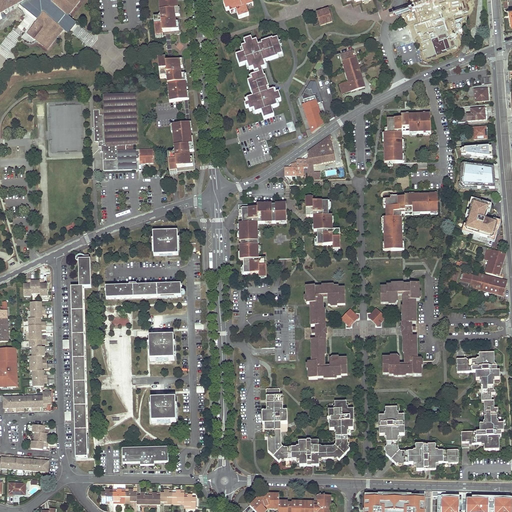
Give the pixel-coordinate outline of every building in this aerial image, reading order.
[(63,30),(67,34),(73,27),(76,23),(68,16),(80,1),(78,0),(0,0),(0,15),(17,7),(21,11),(24,16),(21,20),(22,21),(19,24),(23,27),(27,30),(21,38),(26,42),(30,44),(32,44),(35,42),(38,41),(47,49),(63,30)] [(158,0),(159,11),(178,9),(177,0),(158,0)] [(236,11),(239,19),(249,15),(246,8),(253,5),(251,0),(226,0),(227,1),(223,3),(226,11),(229,10),(230,13),(236,11)] [(422,50),(425,59),(448,52),(447,50),(457,47),(454,38),(451,39),(450,36),(448,36),(439,5),(456,0),(411,0),(413,7),(415,7),(420,23),(414,24),(417,34),(421,32),(426,49),(422,50)] [(154,19),(156,37),(163,37),(163,32),(177,31),(176,17),(179,16),(178,9),(159,11),(160,16),(158,19),(154,19)] [(329,9),(317,13),(321,27),(333,24),(329,9)] [(179,16),(176,17),(177,31),(163,32),(163,37),(166,36),(171,35),(171,36),(181,35),(179,16)] [(264,120),(274,116),(272,109),(277,107),(276,103),(281,101),(279,94),(275,94),(274,91),(268,92),(267,89),(269,88),(265,77),(264,77),(262,69),(265,68),(264,63),(278,58),(278,56),(283,55),(277,39),(273,40),(273,39),(261,43),(262,45),(258,47),(256,41),(252,43),(251,39),(244,41),(245,46),(242,48),(243,54),(236,56),(239,66),(247,64),(249,70),(253,69),(254,73),(258,72),(259,74),(255,75),(251,78),(252,81),(251,81),(248,82),(253,97),(247,100),(248,104),(245,105),(246,109),(249,108),(250,111),(254,110),(255,114),(261,112),(264,120)] [(339,84),(342,94),(365,87),(353,51),(340,55),(348,81),(339,84)] [(168,59),(166,59),(166,63),(181,62),(182,76),(186,76),(184,58),(173,59),(173,60),(168,60),(168,59)] [(167,78),(169,102),(176,102),(184,101),(188,100),(186,76),(182,76),(181,62),(166,63),(166,59),(158,60),(159,69),(160,78),(167,78)] [(316,131),(324,124),(317,103),(323,102),(315,82),(311,82),(302,96),(305,104),(303,105),(313,133),(316,131)] [(476,102),(488,101),(487,90),(475,91),(476,102)] [(98,142),(99,147),(101,147),(102,147),(102,152),(103,171),(136,170),(136,159),(140,159),(140,164),(146,164),(154,164),(154,150),(133,151),(133,146),(136,145),(134,95),(104,96),(104,115),(100,115),(100,110),(93,110),(94,128),(93,128),(93,131),(94,131),(95,142),(98,142)] [(459,126),(469,125),(468,121),(484,120),(483,112),(485,112),(485,109),(470,110),(471,114),(466,114),(467,120),(465,120),(458,121),(459,126)] [(274,116),(264,120),(235,129),(238,138),(248,168),(272,159),(269,150),(266,140),(290,133),(283,114),(274,116)] [(384,163),(402,163),(402,156),(403,156),(402,148),(402,141),(402,134),(409,134),(409,133),(416,133),(416,134),(424,134),(424,132),(431,132),(430,116),(423,116),(423,115),(408,115),(408,116),(402,116),(402,120),(387,120),(388,134),(385,134),(385,141),(384,141),(384,151),(384,163)] [(170,173),(177,172),(177,168),(191,167),(191,163),(190,153),(193,152),(190,124),(187,124),(179,125),(172,126),(175,154),(168,155),(170,173)] [(475,140),(486,139),(486,128),(474,129),(475,140)] [(335,162),(331,135),(323,141),(319,144),(322,164),(335,162)] [(319,144),(308,153),(308,160),(307,168),(308,181),(313,180),(313,173),(314,173),(313,166),(322,164),(319,144)] [(461,150),(462,155),(467,155),(471,156),(486,158),(490,158),(491,158),(491,147),(461,150)] [(193,152),(190,153),(191,163),(191,167),(177,168),(177,172),(195,171),(193,152)] [(285,176),(304,176),(304,169),(307,168),(308,160),(297,160),(297,163),(291,164),(291,168),(285,168),(285,170),(285,176)] [(484,167),(477,166),(463,165),(463,169),(462,169),(459,185),(461,187),(473,188),(474,187),(477,187),(477,188),(481,188),(481,187),(485,187),(485,188),(495,189),(494,180),(493,180),(493,179),(491,179),(492,168),(484,167)] [(390,200),(386,200),(386,218),(384,219),(385,233),(384,233),(384,244),(385,244),(385,251),(402,251),(402,243),(403,243),(403,233),(401,233),(401,218),(402,218),(402,215),(405,215),(405,213),(419,213),(419,214),(431,214),(431,213),(437,213),(437,196),(430,197),(430,196),(419,196),(419,197),(409,197),(409,199),(390,199),(390,200)] [(333,248),(340,248),(340,231),(333,231),(332,223),(331,223),(331,216),(329,216),(328,202),(313,203),(313,200),(306,200),(306,217),(313,217),(313,224),(315,224),(315,231),(317,231),(318,245),(333,245),(333,248)] [(486,219),(489,208),(488,206),(475,202),(473,203),(468,218),(469,218),(465,229),(467,232),(492,240),(494,238),(498,225),(497,223),(486,219)] [(259,277),(266,277),(266,259),(259,259),(259,252),(257,252),(257,245),(259,245),(258,241),(257,241),(257,231),(258,231),(258,223),(287,222),(286,207),(257,208),(257,209),(242,210),(243,231),(241,231),(241,239),(239,239),(239,242),(241,242),(241,246),(240,246),(240,253),(241,253),(241,260),(243,260),(244,274),(259,274),(259,277)] [(162,233),(153,233),(154,256),(160,256),(160,255),(172,254),(172,255),(178,255),(177,232),(168,232),(168,234),(162,234),(162,233)] [(482,247),(479,257),(490,260),(486,273),(498,277),(505,254),(482,247)] [(75,261),(79,261),(79,288),(71,288),(76,458),(87,458),(83,288),(91,288),(90,261),(89,261),(89,257),(85,257),(84,256),(83,255),(82,255),(81,255),(80,255),(79,255),(78,255),(78,256),(77,256),(76,257),(76,258),(75,259),(75,260),(75,261)] [(475,289),(504,296),(507,282),(479,275),(478,278),(473,276),(471,284),(476,286),(475,289)] [(451,276),(449,284),(455,286),(457,277),(451,276)] [(40,295),(40,281),(33,282),(31,282),(31,295),(40,295)] [(382,358),(383,374),(389,374),(389,376),(412,375),(412,376),(421,376),(421,365),(421,363),(421,360),(417,360),(416,337),(411,337),(411,331),(411,324),(416,324),(415,301),(419,301),(419,284),(410,284),(410,286),(409,286),(386,286),(386,288),(381,288),(381,303),(397,303),(397,302),(398,302),(398,294),(403,294),(408,294),(408,299),(403,299),(403,304),(404,324),(402,324),(402,331),(402,338),(405,338),(405,354),(405,362),(410,362),(410,367),(405,367),(400,368),(400,361),(399,361),(399,360),(398,360),(398,358),(382,358)] [(181,285),(106,287),(106,299),(181,297),(181,285)] [(317,378),(341,377),(341,375),(347,375),(347,360),(329,360),(330,369),(324,369),(319,369),(319,364),(324,364),(324,340),(326,340),(326,333),(325,326),(323,326),(322,301),(317,301),(317,296),(322,296),(327,296),(328,305),(345,305),(345,289),(338,289),(338,288),(315,288),(315,287),(306,287),(307,304),(310,304),(311,326),(315,326),(315,333),(315,340),(311,340),(312,362),(308,362),(308,379),(317,379),(317,378)] [(0,342),(9,343),(7,302),(2,302),(3,307),(0,307),(1,310),(0,310),(0,342)] [(31,311),(46,311),(45,307),(42,307),(41,303),(31,303),(31,311)] [(375,328),(382,328),(382,322),(385,318),(376,310),(373,314),(367,314),(367,320),(371,320),(375,323),(375,328)] [(46,311),(31,311),(32,319),(41,319),(42,319),(42,315),(46,315),(46,311)] [(346,328),(352,328),(352,324),(356,320),(359,320),(359,314),(354,314),(350,311),(342,319),(346,323),(346,328)] [(158,337),(149,338),(150,361),(156,361),(156,360),(168,359),(168,360),(174,360),(174,349),(174,337),(165,337),(165,338),(158,338),(158,337)] [(42,348),(33,348),(33,357),(42,357),(45,357),(45,353),(45,348),(42,348)] [(0,389),(18,388),(17,350),(0,350),(0,389)] [(457,360),(457,373),(475,372),(476,380),(479,380),(480,382),(481,383),(482,403),(484,402),(484,422),(483,423),(483,425),(480,426),(480,433),(461,433),(462,443),(466,443),(469,443),(469,446),(471,446),(472,445),(481,445),(482,446),(484,446),(484,451),(499,451),(499,440),(500,439),(500,437),(501,437),(501,432),(504,432),(503,424),(498,425),(498,422),(497,421),(497,413),(498,412),(498,410),(494,409),(494,402),(492,402),(491,395),(495,395),(495,392),(494,391),(494,382),(495,381),(495,379),(499,379),(499,375),(499,372),(497,372),(497,367),(496,367),(496,365),(494,364),(494,354),(479,355),(479,359),(477,359),(476,361),(467,361),(466,360),(464,360),(457,360)] [(42,371),(33,372),(33,380),(48,379),(48,375),(44,375),(44,371),(42,371)] [(48,379),(33,380),(34,388),(44,387),(44,383),(48,383),(48,379)] [(282,411),(282,396),(279,396),(279,390),(265,390),(266,412),(262,412),(262,414),(262,424),(264,424),(265,432),(267,432),(268,451),(279,462),(281,461),(282,462),(284,462),(284,461),(296,460),(297,462),(299,462),(299,466),(307,466),(307,467),(311,467),(311,466),(319,466),(321,461),(322,460),(334,459),(334,460),(336,460),(337,459),(339,461),(344,455),(349,450),(348,448),(349,447),(349,444),(348,444),(347,433),(349,432),(348,430),(353,430),(353,422),(354,422),(353,410),(348,410),(348,408),(347,407),(347,403),(335,403),(335,407),(333,408),(334,410),(328,411),(328,415),(328,418),(331,418),(330,422),(329,422),(329,430),(334,430),(334,432),(335,434),(336,445),(334,447),(321,448),(321,446),(319,446),(319,441),(312,441),(311,441),(311,444),(306,444),(306,442),(299,442),(299,447),(296,447),(296,448),(284,449),(281,446),(280,423),(287,423),(287,411),(282,411)] [(44,397),(3,398),(4,409),(9,409),(9,413),(13,412),(12,409),(16,408),(16,412),(24,412),(24,408),(32,408),(32,412),(40,412),(40,408),(44,408),(48,408),(48,404),(52,404),(52,393),(43,394),(44,397)] [(160,399),(151,399),(151,423),(158,423),(157,421),(170,421),(170,422),(176,422),(176,411),(175,399),(166,399),(166,400),(160,400),(160,399)] [(451,464),(458,464),(458,460),(458,451),(438,452),(437,450),(436,451),(435,445),(416,446),(416,451),(414,451),(413,452),(401,453),(398,450),(398,439),(399,437),(399,436),(405,435),(404,416),(399,416),(399,414),(397,413),(397,408),(385,409),(385,413),(384,414),(384,416),(379,416),(379,436),(385,436),(385,438),(386,439),(386,447),(385,449),(386,453),(387,454),(386,456),(391,461),(397,466),(398,465),(399,466),(404,466),(404,465),(413,464),(414,466),(416,466),(416,471),(436,470),(436,465),(438,465),(439,463),(447,463),(448,465),(451,465),(451,464)] [(45,430),(45,427),(43,426),(33,426),(33,433),(35,433),(35,442),(32,442),(32,449),(43,450),(43,447),(48,447),(49,443),(47,443),(47,439),(47,434),(49,434),(50,431),(45,430)] [(122,449),(122,455),(123,455),(123,457),(122,457),(122,463),(127,463),(127,462),(130,462),(130,463),(141,463),(141,465),(153,465),(153,463),(161,462),(161,461),(164,461),(164,462),(168,462),(168,456),(167,456),(167,454),(168,454),(168,447),(164,448),(164,449),(161,449),(160,448),(129,448),(129,450),(126,450),(126,449),(122,449)] [(50,462),(45,462),(45,458),(37,457),(37,461),(29,461),(29,457),(22,456),(21,460),(13,459),(14,456),(6,455),(6,459),(2,458),(2,460),(0,459),(0,471),(1,471),(1,469),(49,473),(50,462)] [(16,495),(25,495),(25,485),(10,484),(9,496),(14,496),(14,495),(14,494),(16,494),(16,495)] [(102,492),(102,502),(110,502),(113,502),(113,492),(114,490),(105,489),(105,492),(102,492)] [(120,502),(125,502),(125,493),(122,493),(122,490),(117,490),(117,492),(113,492),(113,502),(120,502)] [(133,490),(125,490),(125,493),(125,502),(133,502),(137,502),(137,496),(137,493),(133,493),(133,490)] [(164,493),(161,493),(161,502),(164,502),(172,502),(172,493),(172,490),(164,490),(164,493)] [(184,490),(176,490),(176,493),(172,493),(172,502),(178,503),(184,503),(184,497),(184,494),(184,490)] [(140,505),(148,505),(149,496),(145,496),(145,493),(141,493),(141,496),(137,496),(137,502),(137,505),(140,505)] [(161,493),(149,493),(149,496),(148,505),(157,505),(161,505),(161,502),(161,493)] [(191,507),(196,507),(196,498),(192,498),(192,495),(188,495),(188,497),(184,497),(184,503),(184,505),(184,507),(191,507)] [(250,506),(255,511),(265,511),(266,511),(265,509),(267,508),(270,508),(270,509),(274,510),(275,507),(279,507),(279,510),(278,511),(330,511),(330,497),(326,497),(324,495),(322,496),(320,495),(317,497),(317,501),(318,501),(318,506),(314,506),(314,503),(292,502),(292,504),(288,504),(288,502),(279,502),(279,495),(266,495),(266,496),(261,498),(260,497),(250,506)] [(425,497),(370,495),(370,497),(365,497),(364,511),(384,511),(385,511),(404,511),(424,511),(425,497)] [(459,511),(460,505),(460,499),(460,498),(442,497),(442,500),(438,500),(438,510),(440,510),(440,511),(459,511)] [(489,498),(473,497),(473,500),(468,500),(467,511),(511,511),(511,501),(510,501),(510,500),(510,498),(500,498),(500,500),(489,500),(489,498)]
